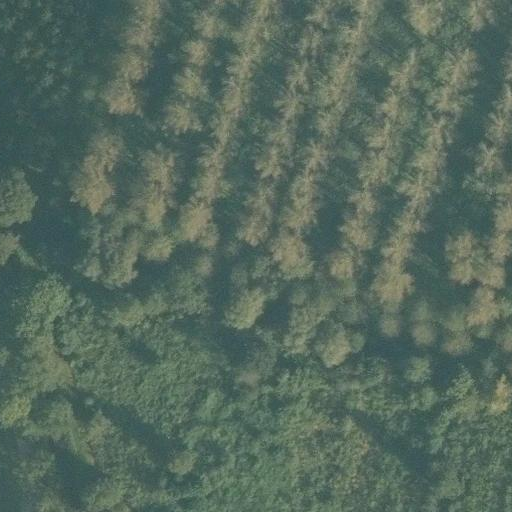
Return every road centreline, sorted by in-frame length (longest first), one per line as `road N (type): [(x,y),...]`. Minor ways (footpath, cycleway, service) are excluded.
road 1 (track): [(45,208),(110,195),(511,326)]
road 2 (track): [(104,511),(32,251),(45,208),(11,163),(0,130)]
road 3 (unclassified): [(0,361),(25,448),(27,511)]
